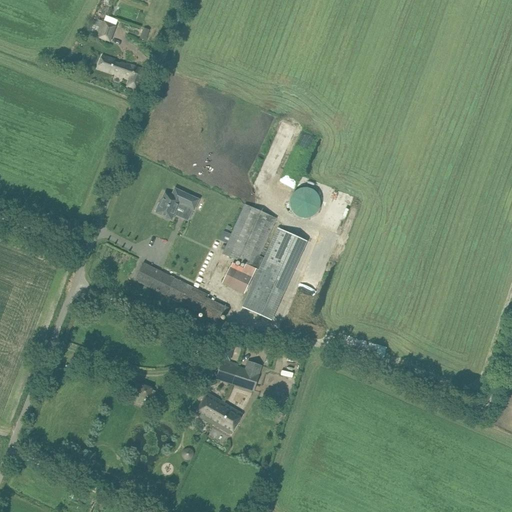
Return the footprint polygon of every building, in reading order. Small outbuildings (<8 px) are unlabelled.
[(92,35),(109,41),(115,26),(102,21),(100,27),(96,25),(92,35)] [(143,28),(140,38),(145,40),(149,30),(143,28)] [(98,67),(130,78),(127,85),(137,89),(144,69),(126,63),(126,64),(121,62),(120,63),(114,61),(115,59),(103,54),(98,67)] [(286,193),(292,220),(319,213),(313,187),(286,193)] [(156,212),(156,213),(172,221),(178,208),(192,215),(194,211),(194,212),(199,201),(176,189),(172,197),(166,194),(160,204),(159,203),(155,211),(156,212)] [(338,193),(332,210),(340,213),(346,196),(338,193)] [(227,243),(222,253),(259,270),(242,308),(270,321),(307,241),(279,228),(265,258),(259,255),(276,219),(244,204),(231,234),(224,231),(219,240),(227,243)] [(208,296),(143,263),(134,280),(217,322),(226,305),(208,296)] [(216,378),(216,379),(232,384),(232,383),(238,367),(239,364),(222,359),(221,361),(220,364),(217,377),(216,378)] [(245,369),(238,367),(232,383),(253,390),(261,366),(248,362),(245,369)] [(137,383),(131,397),(151,405),(157,391),(137,383)] [(211,424),(224,403),(206,393),(194,414),(211,424)] [(211,424),(230,434),(233,429),(242,414),(224,403),(211,424)]
